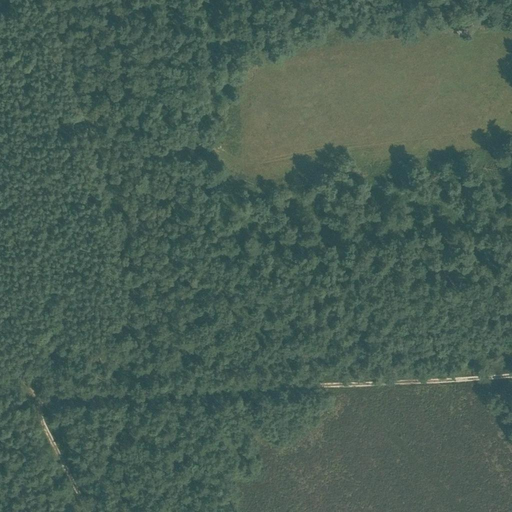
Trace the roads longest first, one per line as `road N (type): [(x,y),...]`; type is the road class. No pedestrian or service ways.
road 1 (track): [(511,375),(33,394)]
road 2 (track): [(45,0),(91,139),(144,152),(273,139)]
road 3 (track): [(33,394),(89,511)]
